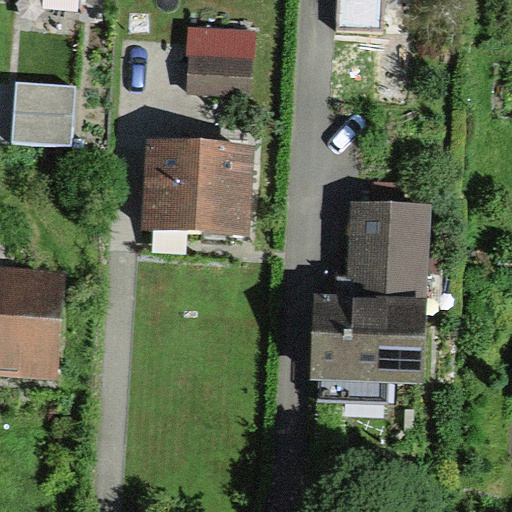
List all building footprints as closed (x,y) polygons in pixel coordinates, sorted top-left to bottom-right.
[(338,0),(337,30),(377,33),(379,0),(338,0)] [(240,48),(189,46),(186,99),(237,102),(240,48)] [(72,146),(77,85),(18,80),(13,141),(72,146)] [(236,237),(238,161),(150,158),(147,235),(236,237)] [(394,380),(425,381),(430,208),(350,206),(348,289),(312,288),(310,382),(317,382),(316,402),(394,404),(394,380)] [(0,386),(46,388),(50,287),(0,284),(0,386)]
